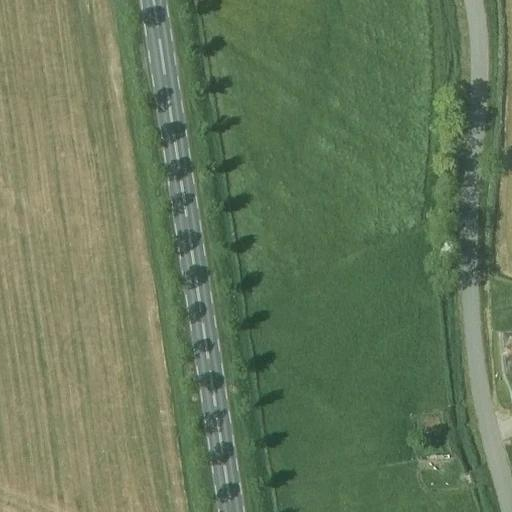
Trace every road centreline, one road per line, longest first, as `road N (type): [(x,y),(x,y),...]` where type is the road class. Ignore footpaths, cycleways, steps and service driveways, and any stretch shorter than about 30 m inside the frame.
road 1 (primary): [(232,511),(155,0)]
road 2 (unclassified): [(508,511),(475,372),(465,248),(464,0)]
